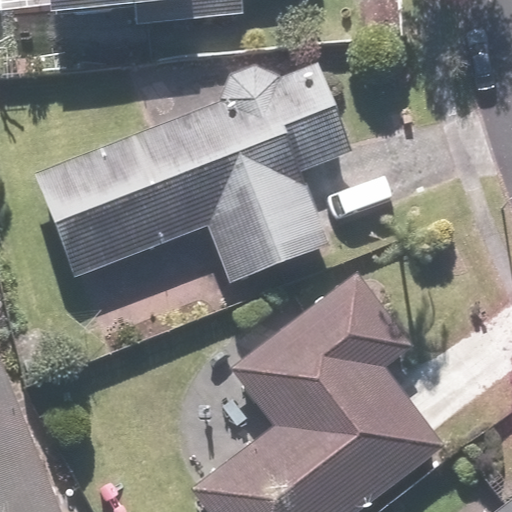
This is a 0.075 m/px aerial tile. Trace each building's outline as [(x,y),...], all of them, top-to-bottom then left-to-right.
[(30,0),(32,28),(121,23),(122,39),(231,32),(228,0),(30,0)] [(341,161),(306,72),(273,85),(271,84),(269,83),(268,82),(266,82),(264,81),(262,80),(260,80),(258,80),(256,79),(254,79),(251,79),(249,79),(247,80),(245,80),(243,81),(241,81),(239,82),(238,82),(236,83),(234,84),(232,85),(230,86),(229,88),(227,89),(226,90),(224,92),(223,93),(222,95),(220,97),(219,99),(218,100),(217,102),(217,104),(216,106),(215,108),(30,182),(71,286),(200,235),(224,295),(324,255),(294,180),(341,161)] [(200,511),(356,511),(434,452),(376,378),(402,357),(346,285),(227,377),(270,432),(188,496),(200,511)] [(0,511),(51,511),(0,388),(0,511)] [(511,511),(511,499),(494,511),(511,511)]
